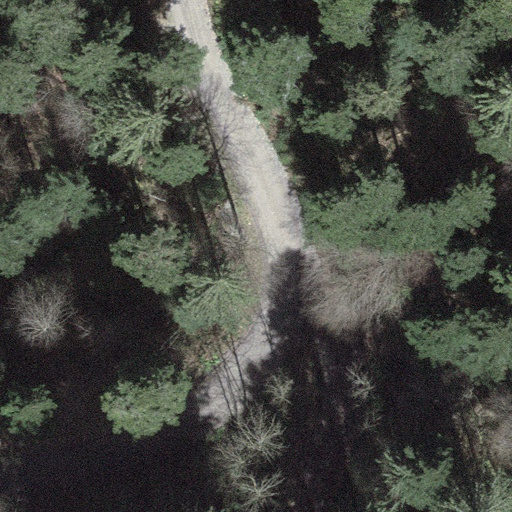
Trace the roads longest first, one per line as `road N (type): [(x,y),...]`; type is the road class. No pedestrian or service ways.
road 1 (track): [(0,478),(123,453),(207,414),(288,320),(285,249),(265,184),(216,101),(182,0)]
road 2 (track): [(288,320),(330,343),(337,395),(327,466),(296,511)]
